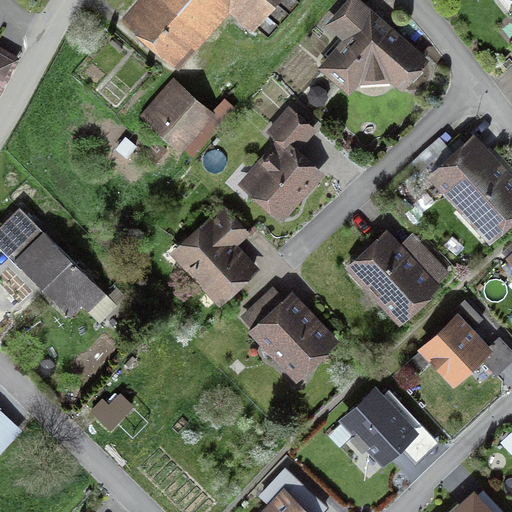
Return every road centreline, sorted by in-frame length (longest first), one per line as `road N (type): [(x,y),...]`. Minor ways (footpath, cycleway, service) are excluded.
road 1 (residential): [(283,263),(476,82)]
road 2 (residential): [(143,511),(0,370)]
road 3 (residential): [(401,511),(511,403)]
road 4 (tertiary): [(0,121),(65,0)]
